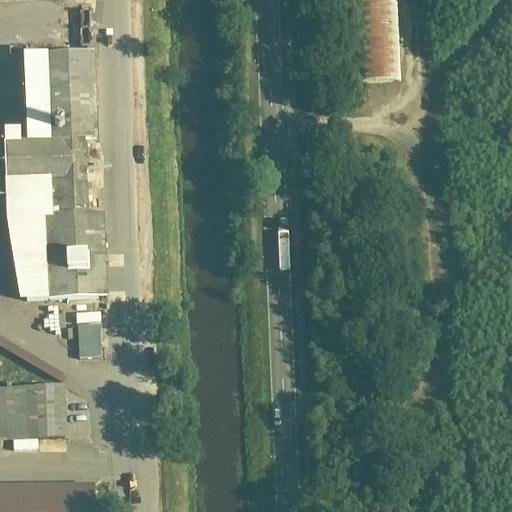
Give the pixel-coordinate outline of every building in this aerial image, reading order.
[(400,83),(396,3),(350,6),(354,85),(400,83)] [(94,55),(30,58),(33,146),(4,147),(6,186),(21,186),(25,305),(106,302),(103,218),(88,219),(85,144),(97,143),(94,55)] [(99,327),(74,329),(77,362),(102,360),(99,327)] [(62,390),(0,392),(0,444),(64,443),(62,390)] [(88,511),(88,492),(0,491),(0,511),(88,511)]
